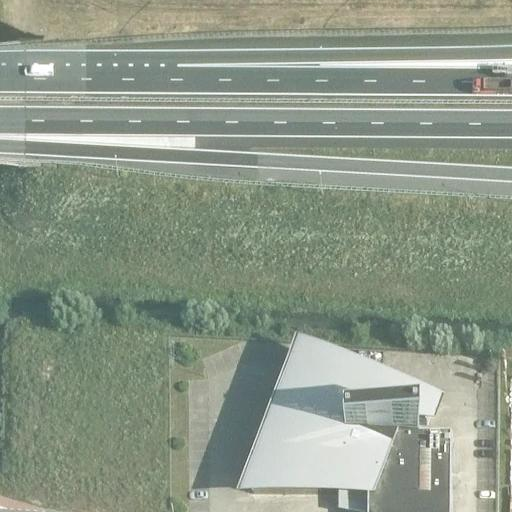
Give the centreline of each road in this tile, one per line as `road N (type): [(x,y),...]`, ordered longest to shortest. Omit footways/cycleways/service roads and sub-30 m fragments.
road 1 (motorway): [(0,139),(511,175)]
road 2 (motorway): [(0,120),(511,123)]
road 3 (unknown): [(494,511),(486,451),(468,404),(379,360),(318,347),(278,353),(244,387),(227,421),(218,461),(241,511)]
road 4 (motorway): [(511,53),(176,79)]
road 5 (motorway): [(511,82),(176,79)]
road 6 (motorway): [(176,79),(0,77)]
